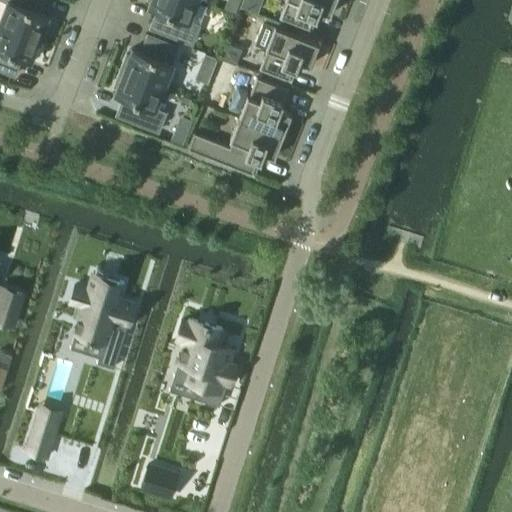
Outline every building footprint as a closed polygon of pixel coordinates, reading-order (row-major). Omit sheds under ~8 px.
[(3,0),(6,1),(0,17),(0,23),(41,39),(48,23),(45,22),(47,15),(38,12),(43,0),(3,0)] [(150,0),(148,7),(159,11),(157,17),(154,16),(150,27),(191,44),(198,25),(188,21),(196,0),(150,0)] [(286,0),(280,18),(308,29),(313,17),(315,18),(317,10),(329,15),(334,0),(286,0)] [(260,68),(288,80),(293,68),(295,69),(298,61),(309,66),(318,43),(263,21),(254,44),(267,49),(260,68)] [(0,69),(14,75),(21,58),(30,61),(32,54),(35,56),(41,39),(0,23),(0,69)] [(126,54),(120,70),(163,87),(172,64),(170,63),(177,46),(147,34),(143,46),(145,47),(143,53),(131,48),(129,55),(126,54)] [(120,70),(113,86),(116,87),(114,94),(126,99),(123,104),(120,103),(116,115),(157,131),(165,112),(155,109),(163,87),(120,70)] [(246,96),(238,118),(282,135),(290,113),(279,108),(282,101),(280,100),(285,89),(256,78),(248,97),(246,96)] [(187,149),(251,174),(257,159),(259,160),(262,152),(273,157),(282,135),(238,118),(229,139),(231,140),(229,146),(193,132),(187,149)] [(77,283),(72,300),(84,304),(76,331),(106,340),(99,361),(116,367),(136,302),(121,297),(126,281),(123,280),(122,280),(95,271),(90,287),(77,283)] [(0,320),(11,324),(21,294),(0,287),(0,320)] [(182,318),(176,337),(184,340),(177,360),(184,362),(179,378),(207,387),(203,400),(218,405),(226,382),(229,383),(235,364),(226,361),(231,347),(217,342),(221,327),(191,317),(190,321),(182,318)] [(37,410),(25,450),(46,456),(58,417),(37,410)] [(147,463),(140,487),(170,496),(177,473),(147,463)]
